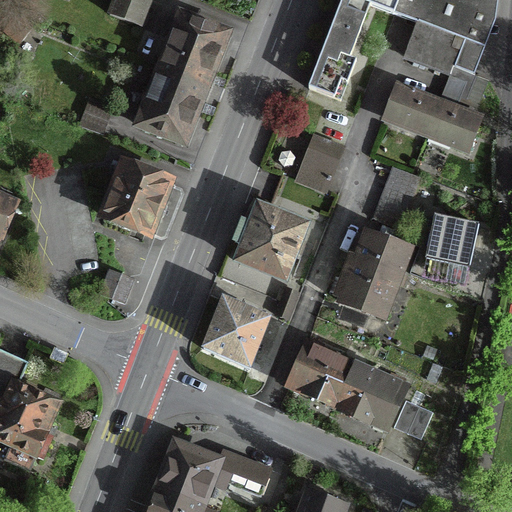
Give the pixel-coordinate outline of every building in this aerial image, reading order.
[(141,27),(150,0),(115,0),(110,15),(141,27)] [(370,5),(356,0),(343,0),(309,89),(341,101),(356,60),(350,58),(370,5)] [(356,0),(370,5),(394,14),(418,23),(457,38),(466,42),(482,0),(356,0)] [(168,51),(160,72),(205,89),(227,35),(182,17),(174,36),(173,36),(171,36),(170,36),(169,36),(168,37),(167,38),(166,38),(165,40),(164,41),(164,42),(164,43),(164,45),(164,46),(165,47),(165,48),(166,49),(167,50),(168,51)] [(453,49),(457,38),(418,23),(405,57),(443,71),(451,49),(453,49)] [(463,85),(469,88),(474,76),(452,67),(444,89),(438,104),(426,136),(469,152),(481,121),(467,115),(469,109),(456,104),(463,85)] [(184,143),(205,89),(160,72),(152,92),(151,92),(150,92),(148,92),(147,92),(146,93),(145,93),(144,94),(143,95),(142,97),(142,98),(142,99),(142,101),(142,102),(143,103),(143,104),(144,105),(145,106),(147,107),(139,126),(184,143)] [(438,104),(396,88),(384,120),(426,136),(438,104)] [(113,109),(90,100),(80,126),(103,135),(113,109)] [(297,181),(326,192),(344,148),(314,136),(297,181)] [(169,183),(152,177),(155,170),(129,160),(126,166),(106,218),(149,235),(169,183)] [(388,183),(412,192),(417,178),(393,169),(388,183)] [(0,202),(0,238),(2,234),(1,234),(12,208),(0,202)] [(306,227),(259,209),(252,227),(242,223),(235,243),(244,246),(238,263),(285,281),(306,227)] [(478,226),(434,217),(425,261),(469,270),(478,226)] [(367,236),(357,263),(351,260),(344,280),(350,282),(341,303),(384,319),(402,272),(409,252),(367,236)] [(101,295),(109,298),(116,301),(126,277),(110,271),(101,295)] [(281,302),(294,308),(299,295),(286,289),(281,302)] [(204,349),(250,370),(269,320),(223,300),(204,349)] [(294,308),(281,302),(276,316),(289,321),(294,308)] [(289,387),(337,409),(355,367),(321,352),(324,345),(312,340),(309,346),(308,345),(289,387)] [(55,350),(51,359),(65,366),(69,357),(55,350)] [(0,441),(12,446),(5,461),(30,472),(37,457),(43,461),(53,439),(45,436),(59,405),(18,386),(28,364),(23,362),(0,351),(0,441)] [(355,367),(337,409),(385,430),(404,389),(402,388),(405,380),(391,374),(387,381),(355,367)] [(433,413),(406,401),(394,428),(421,440),(433,413)] [(213,477),(219,461),(175,444),(158,489),(202,506),(213,477)] [(219,461),(213,477),(259,495),(269,469),(223,451),(219,461)] [(199,511),(202,506),(158,489),(148,511),(199,511)] [(331,497),(326,500),(326,501),(307,494),(302,509),(295,506),(292,511),(343,511),(345,508),(343,507),(344,506),(341,501),(331,497)]
